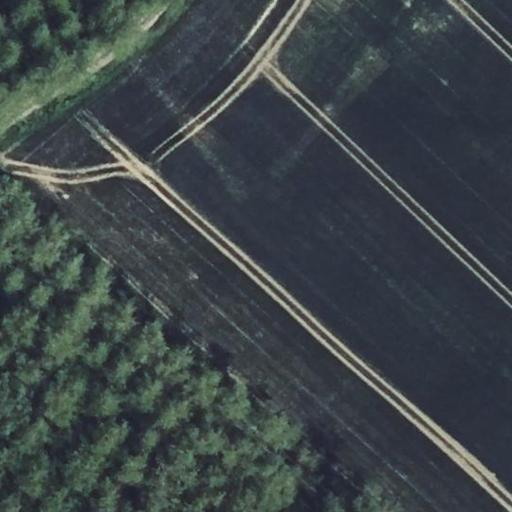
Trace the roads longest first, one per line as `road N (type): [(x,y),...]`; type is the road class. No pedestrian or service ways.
road 1 (track): [(344,511),(0,209)]
road 2 (track): [(155,0),(119,43),(0,136)]
